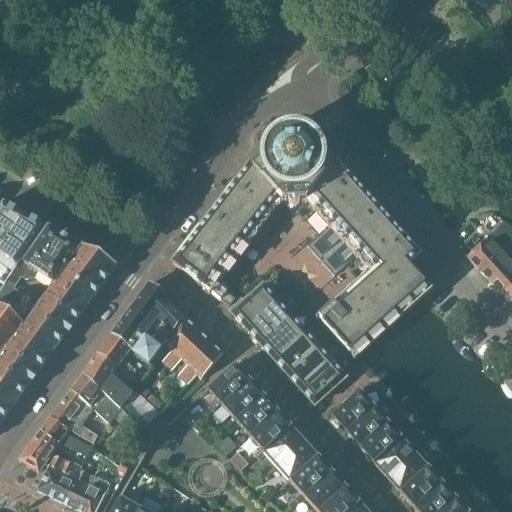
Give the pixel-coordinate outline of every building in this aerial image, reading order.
[(182,58),(176,78),(178,90),(187,98),(199,95),(206,86),(212,66),(205,65),(210,44),(194,40),(188,60),(182,58)] [(384,56),(365,70),(380,90),(399,76),(384,56)] [(220,301),(229,308),(235,300),(227,294),(227,293),(212,282),(278,198),(283,193),(289,199),(299,198),(304,192),(310,197),(334,223),(308,247),(335,277),(361,253),(375,269),(379,265),(382,269),(337,309),(334,305),(336,303),(335,302),(316,319),(317,320),(319,318),(322,322),(322,323),(350,354),(354,350),(418,292),(425,286),(408,266),(419,256),(378,210),(335,162),(331,165),(322,159),(321,151),(319,145),(315,140),(310,136),(302,132),(295,130),(287,130),(278,134),(271,139),(266,146),(263,153),(262,161),(254,168),(250,165),(173,264),(210,293),(209,295),(210,296),(211,294),(220,301)] [(2,206),(0,208),(0,250),(23,217),(20,215),(15,212),(2,205),(2,206)] [(23,217),(0,250),(0,256),(17,268),(21,263),(44,228),(31,221),(25,218),(23,217)] [(467,259),(479,272),(499,251),(511,242),(511,240),(511,228),(505,224),(472,254),(467,259)] [(15,272),(7,284),(14,289),(23,277),(27,281),(38,278),(41,275),(55,285),(61,277),(81,247),(66,239),(56,234),(48,230),(24,265),(21,263),(17,268),(15,272)] [(25,326),(0,359),(0,360),(31,384),(37,377),(116,268),(81,247),(61,277),(55,285),(31,319),(26,326),(25,326)] [(499,251),(479,272),(490,284),(511,264),(511,252),(505,258),(499,251)] [(511,264),(490,284),(501,297),(511,286),(511,264)] [(164,348),(184,320),(149,286),(112,336),(129,351),(148,368),(164,348)] [(511,286),(501,297),(511,308),(511,286)] [(231,315),(246,331),(277,303),(263,287),(245,302),(239,296),(235,300),(229,308),(233,313),(231,315)] [(277,303),(246,331),(259,346),(290,318),(277,303)] [(0,359),(25,326),(0,307),(0,359)] [(259,346),(273,361),(304,333),(290,318),(259,346)] [(162,365),(166,369),(198,333),(184,320),(164,348),(171,355),(162,365)] [(198,333),(166,369),(171,374),(181,364),(186,370),(177,380),(186,389),(197,376),(201,380),(223,356),(198,333)] [(318,348),(304,333),(273,361),(287,376),(318,348)] [(114,369),(121,361),(129,351),(112,336),(98,355),(114,369)] [(287,376),(300,391),(331,363),(318,348),(287,376)] [(135,373),(121,361),(114,369),(98,355),(83,376),(120,411),(127,403),(133,395),(124,388),(135,373)] [(0,425),(14,407),(31,384),(0,360),(0,425)] [(300,391),(315,407),(350,376),(347,373),(343,377),(331,363),(300,391)] [(250,381),(236,365),(207,391),(222,407),(250,381)] [(120,411),(83,376),(71,391),(93,411),(109,424),(114,418),(125,428),(130,422),(120,411)] [(264,397),(250,381),(222,407),(235,422),(264,397)] [(144,388),(137,394),(143,399),(149,393),(144,388)] [(52,417),(70,431),(94,445),(98,437),(81,428),(93,411),(71,391),(52,417)] [(331,418),(345,434),(374,408),(360,392),(348,402),(347,401),(341,406),(343,407),(331,418)] [(152,395),(145,402),(156,412),(163,405),(152,395)] [(278,412),(264,397),(235,422),(249,438),(278,412)] [(127,403),(120,411),(130,422),(131,423),(140,433),(146,427),(148,426),(127,403)] [(388,423),(374,408),(345,434),(359,449),(388,423)] [(249,438),(260,450),(263,453),(291,427),(278,412),(249,438)] [(31,470),(38,474),(70,431),(52,417),(31,445),(19,462),(31,470)] [(359,449),(374,465),(403,440),(388,423),(359,449)] [(208,425),(200,434),(210,443),(218,435),(208,425)] [(305,442),(291,427),(263,453),(266,456),(277,468),(305,442)] [(166,430),(158,437),(171,452),(179,445),(166,430)] [(226,435),(215,444),(225,456),(236,446),(226,435)] [(69,438),(64,447),(72,452),(77,442),(69,438)] [(415,453),(403,440),(374,465),(386,479),(415,453)] [(77,442),(72,452),(86,459),(91,449),(77,442)] [(319,457),(305,442),(277,468),(287,480),(290,483),(319,457)] [(260,450),(254,456),(256,459),(263,453),(260,450)] [(263,453),(256,459),(259,462),(266,456),(263,453)] [(415,453),(386,479),(399,493),(428,467),(415,453)] [(237,454),(228,462),(240,473),(248,466),(237,454)] [(332,473),(319,457),(290,483),(301,495),(304,498),(332,473)] [(44,477),(37,492),(50,498),(61,474),(56,471),(61,461),(53,458),(44,477)] [(66,464),(61,474),(50,498),(64,505),(76,481),(81,471),(82,469),(73,464),(72,467),(66,464)] [(414,509),(442,484),(428,467),(399,493),(414,509)] [(81,471),(76,481),(64,505),(78,511),(97,511),(110,486),(95,478),(90,487),(82,484),(87,474),(81,471)] [(319,511),(346,488),(332,473),(304,498),(315,511),(319,511)] [(287,480),(280,487),(282,489),(283,490),(290,483),(287,480)] [(442,484),(414,509),(415,511),(441,511),(456,499),(442,484)] [(319,511),(349,511),(360,503),(346,488),(319,511)] [(301,495),(290,506),(292,509),(304,498),(301,495)] [(120,498),(112,511),(136,511),(139,508),(120,498)] [(441,511),(467,511),(456,499),(441,511)] [(367,511),(360,503),(349,511),(367,511)]
